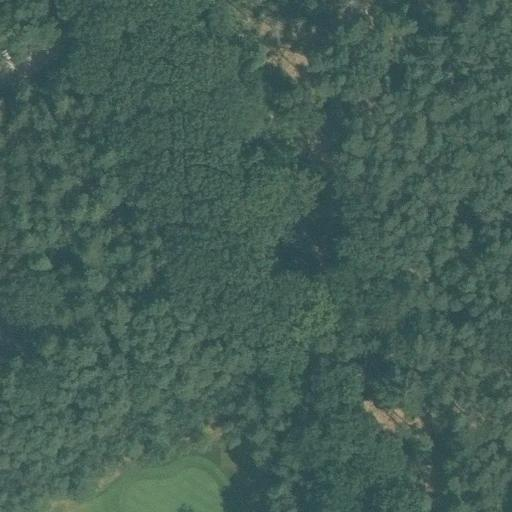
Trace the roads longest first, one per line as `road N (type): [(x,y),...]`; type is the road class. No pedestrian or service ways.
road 1 (unclassified): [(156,0),(376,511)]
road 2 (unknown): [(342,511),(266,303),(120,32)]
